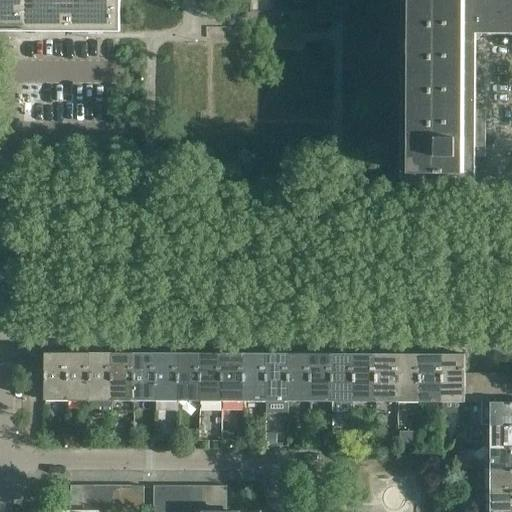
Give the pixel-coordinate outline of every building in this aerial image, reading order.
[(120,6),(120,0),(0,0),(0,32),(0,33),(120,32),(120,6)] [(511,34),(511,0),(402,0),(401,169),(401,183),(475,184),(476,34),(511,34)] [(68,401),(68,353),(45,353),(45,401),(68,401)] [(90,401),(90,353),(68,353),(68,401),(90,401)] [(112,401),(112,396),(113,353),(90,353),(90,401),(112,401)] [(134,396),(135,353),(113,353),(112,396),(134,396)] [(156,401),(156,397),(157,353),(135,353),(134,396),(134,401),(156,401)] [(178,397),(178,353),(157,353),(156,397),(178,397)] [(200,401),(200,397),(200,353),(178,353),(178,397),(178,401),(200,401)] [(222,397),(223,353),(200,353),(200,397),(222,397)] [(244,401),(245,354),(223,353),(222,397),(222,401),(244,401)] [(266,402),(267,354),(245,354),(244,401),(266,402)] [(288,402),(288,354),(267,354),(266,402),(288,402)] [(310,397),(310,354),(288,354),(288,402),(310,402),(310,397)] [(332,397),(333,354),(310,354),(310,397),(332,397)] [(354,397),(355,354),(333,354),(332,397),(354,397)] [(376,402),(377,354),(355,354),(354,397),(354,402),(376,402)] [(398,402),(398,398),(398,354),(377,354),(376,402),(398,402)] [(420,398),(420,354),(398,354),(398,398),(420,398)] [(442,398),(442,359),(443,354),(420,354),(420,398),(442,398)] [(465,402),(465,375),(465,354),(443,354),(442,359),(442,398),(442,402),(465,402)] [(511,402),(511,374),(489,375),(489,403),(491,403),(511,402)] [(477,403),(477,375),(465,375),(465,402),(465,403),(477,403)] [(489,403),(489,375),(477,375),(477,403),(489,403)] [(511,425),(511,402),(491,403),(491,425),(511,425)] [(511,447),(511,425),(491,425),(491,447),(496,447),(511,447)] [(511,469),(511,447),(496,447),(496,469),(511,469)] [(511,491),(511,469),(496,469),(495,491),(511,491)] [(83,511),(83,486),(71,486),(70,511),(83,511)] [(95,511),(95,486),(83,486),(83,511),(95,511)] [(107,511),(107,486),(95,486),(95,511),(107,511)] [(119,511),(119,486),(107,486),(107,511),(119,511)] [(131,511),(131,486),(119,486),(119,511),(131,511)] [(143,511),(144,486),(131,486),(131,511),(143,511)] [(166,511),(166,486),(154,486),(153,511),(166,511)] [(178,511),(178,486),(166,486),(166,511),(178,511)] [(190,511),(190,486),(178,486),(178,511),(190,511)] [(202,511),(202,486),(190,486),(190,511),(202,511)] [(214,511),(214,486),(202,486),(202,511),(214,511)] [(226,511),(227,486),(214,486),(214,511),(226,511)] [(511,511),(511,491),(495,491),(495,511),(511,511)]
